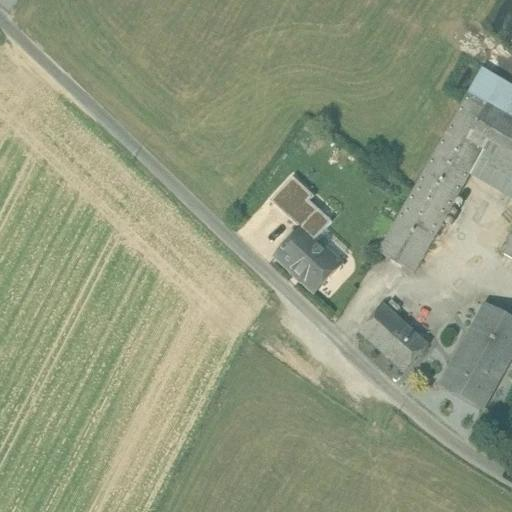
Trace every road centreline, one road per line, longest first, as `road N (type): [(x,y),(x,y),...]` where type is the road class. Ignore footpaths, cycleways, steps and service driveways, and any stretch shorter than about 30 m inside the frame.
road 1 (unclassified): [(511,481),(429,425),(0,13)]
road 2 (track): [(339,339),(382,287),(435,297),(466,268)]
